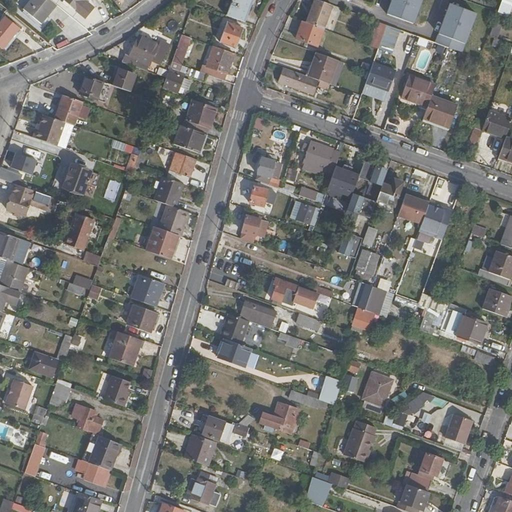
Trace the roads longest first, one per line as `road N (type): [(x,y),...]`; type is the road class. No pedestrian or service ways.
road 1 (residential): [(246,94),(131,511)]
road 2 (residential): [(246,94),(511,186)]
road 3 (residential): [(153,0),(110,31),(20,72)]
road 4 (residential): [(468,511),(511,383)]
